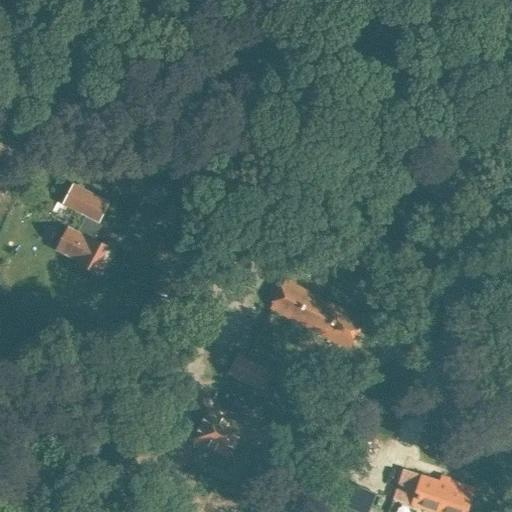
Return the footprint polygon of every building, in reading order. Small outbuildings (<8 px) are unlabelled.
[(85,216),(77,232),(68,228),(57,249),(78,260),(77,262),(100,274),(113,249),(94,239),(102,224),(99,222),(109,202),(73,183),(62,204),(85,216)] [(286,280),(271,308),(350,349),(364,321),(286,280)] [(273,397),(283,377),(239,355),(229,374),(273,397)] [(230,408),(248,417),(254,404),(237,395),(230,408)] [(209,413),(196,438),(229,455),(242,429),(209,413)] [(415,498),(413,505),(432,511),(439,511),(443,501),(467,509),(474,488),(450,480),(448,484),(408,470),(400,493),(415,498)]
